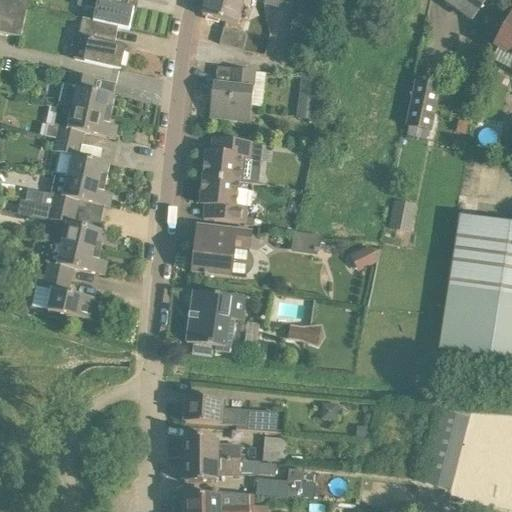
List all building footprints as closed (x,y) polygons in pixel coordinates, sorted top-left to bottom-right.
[(27,0),(0,0),(0,32),(19,37),(27,0)] [(86,0),(84,10),(94,12),(92,22),(115,28),(115,29),(129,32),(134,10),(120,7),(121,0),(86,0)] [(207,0),(202,17),(237,28),(245,0),(247,0),(249,0),(207,0)] [(264,0),(264,5),(291,13),(294,0),(264,0)] [(441,0),(442,4),(470,24),(486,0),(441,0)] [(511,73),(511,14),(493,50),(511,60),(511,73),(511,74),(511,73)] [(111,47),(115,29),(115,28),(92,22),(92,23),(82,21),(73,61),(120,72),(125,50),(111,47)] [(202,26),(200,38),(220,41),(222,29),(202,26)] [(242,52),(247,36),(224,30),(219,46),(242,52)] [(209,120),(228,122),(229,113),(251,115),(255,73),(232,71),(230,87),(213,85),(209,120)] [(63,86),(58,106),(72,110),(110,118),(114,97),(92,92),(94,80),(70,75),(67,87),(63,86)] [(314,120),(318,77),(302,75),(298,119),(314,120)] [(442,88),(415,82),(405,129),(408,130),(406,140),(426,144),(428,134),(432,134),(442,88)] [(110,118),(72,110),(58,106),(58,107),(56,107),(51,127),(46,126),(44,138),(55,141),(80,147),(83,135),(105,139),(110,118)] [(456,136),(465,138),(468,125),(458,123),(456,136)] [(203,180),(238,185),(241,159),(251,160),(253,145),(208,140),(208,141),(221,142),(220,156),(206,154),(203,180)] [(60,154),(55,176),(66,178),(104,187),(109,165),(77,158),(80,147),(55,141),(52,152),(60,154)] [(104,187),(66,178),(55,176),(50,197),(43,195),(40,207),(74,215),(77,202),(100,207),(104,187)] [(238,185),(203,180),(200,206),(214,208),(212,221),(199,220),(199,221),(244,226),(246,209),(236,208),(238,185)] [(104,234),(72,226),(74,215),(40,207),(34,205),(21,203),(18,215),(48,221),(43,243),(49,244),(50,243),(62,246),(99,254),(104,234)] [(411,232),(415,207),(395,204),(391,229),(411,232)] [(511,378),(511,226),(460,218),(449,290),(437,370),(511,378)] [(246,276),(249,251),(251,233),(197,228),(197,229),(209,230),(208,245),(196,243),(192,275),(230,279),(230,274),(246,276)] [(294,244),(319,247),(320,238),(295,234),(294,244)] [(99,254),(62,246),(50,243),(49,244),(45,264),(47,265),(44,277),(70,283),(73,271),(95,275),(99,254)] [(377,264),(369,247),(349,257),(357,274),(377,264)] [(47,313),(49,314),(48,319),(63,322),(64,317),(94,323),(99,301),(67,295),(70,283),(44,277),(36,275),(33,288),(51,292),(47,313)] [(225,355),(231,351),(233,334),(228,333),(230,322),(241,323),(245,301),(193,294),(193,295),(205,297),(203,311),(191,309),(186,345),(216,349),(221,355),(225,355)] [(303,344),(304,329),(291,327),(289,343),(303,344)] [(277,417),(236,414),(225,413),(225,403),(186,400),(185,425),(253,429),(253,433),(275,435),(277,417)] [(451,491),(469,423),(443,417),(425,484),(451,491)] [(356,438),(367,439),(368,428),(357,427),(356,438)] [(264,439),(262,463),(284,465),(286,441),(264,439)] [(216,448),(216,441),(184,440),(184,462),(245,463),(245,458),(240,458),(240,448),(216,448)] [(358,449),(357,459),(370,460),(371,450),(358,449)] [(184,484),(216,485),(216,477),(240,478),(240,467),(245,467),(245,463),(184,462),(184,484)] [(257,481),(255,498),(286,500),(287,484),(257,481)] [(219,509),(219,499),(185,499),(185,501),(182,504),(183,509),(185,511),(184,511),(248,511),(249,508),(219,509)]
